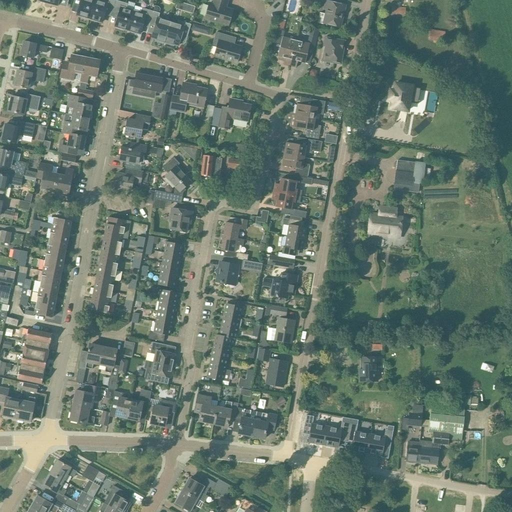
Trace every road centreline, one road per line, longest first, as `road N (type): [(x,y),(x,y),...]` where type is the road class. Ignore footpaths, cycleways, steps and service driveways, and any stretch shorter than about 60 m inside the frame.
road 1 (residential): [(286,457),(363,0)]
road 2 (residential): [(177,445),(207,219),(218,205),(247,210),(271,112),(263,89),(248,85)]
road 3 (residential): [(511,493),(311,460)]
road 4 (residential): [(89,209),(119,49)]
road 5 (residential): [(248,85),(119,49)]
road 6 (residential): [(177,445),(46,440)]
road 7 (residential): [(119,49),(1,18)]
road 8 (residential): [(69,329),(89,209)]
